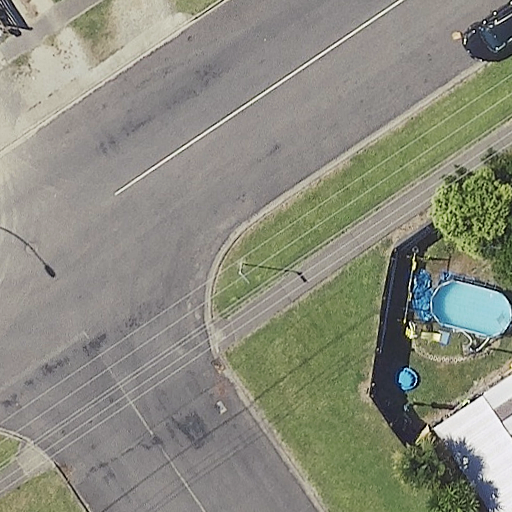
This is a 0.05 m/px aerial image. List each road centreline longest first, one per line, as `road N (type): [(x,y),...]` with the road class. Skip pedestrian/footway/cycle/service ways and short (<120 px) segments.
road 1 (residential): [(409,0),(30,256)]
road 2 (residential): [(198,511),(30,256)]
